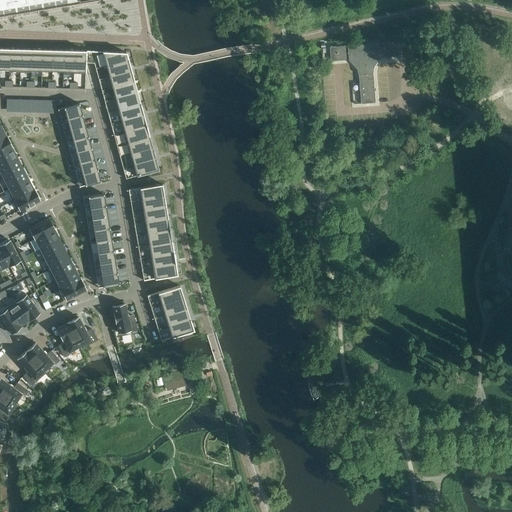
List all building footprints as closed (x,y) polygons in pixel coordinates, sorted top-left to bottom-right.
[(0,0),(0,15),(93,0),(0,0)] [(357,69),(359,75),(361,104),(376,102),(373,74),(375,68),(379,57),(399,56),(398,41),(330,47),(331,61),(350,60),(357,69)] [(0,47),(0,68),(8,69),(9,69),(10,48),(5,48),(0,47)] [(8,69),(8,72),(20,72),(20,48),(10,48),(9,69),(8,69)] [(20,48),(20,72),(30,72),(31,72),(31,70),(31,49),(20,48)] [(31,49),(31,70),(41,70),(42,49),(31,49)] [(42,49),(41,70),(52,70),(53,49),(42,49)] [(53,49),(52,70),(57,70),(61,71),(63,71),(64,50),(53,49)] [(64,50),(63,71),(73,71),(74,71),(74,50),(64,50)] [(73,71),(73,73),(74,73),(85,74),(85,71),(85,62),(86,51),(86,50),(74,50),(74,71),(73,71)] [(126,52),(102,51),(102,52),(106,65),(128,59),(126,52)] [(128,59),(106,65),(109,76),(131,70),(128,59)] [(131,70),(109,76),(112,87),(134,81),(131,70)] [(134,81),(112,87),(115,98),(137,92),(134,81)] [(137,92),(115,98),(118,109),(140,103),(137,92)] [(57,111),(57,99),(7,97),(7,110),(57,111)] [(79,103),(63,107),(66,119),(82,114),(79,103)] [(140,103),(118,109),(121,120),(143,114),(140,103)] [(82,114),(66,119),(69,130),(85,125),(82,114)] [(143,114),(121,120),(124,131),(146,125),(143,114)] [(85,125),(69,130),(72,141),(88,136),(85,125)] [(146,125),(124,131),(127,142),(149,136),(146,125)] [(6,136),(0,139),(0,152),(11,147),(6,136)] [(88,136),(72,141),(75,152),(91,147),(88,136)] [(149,136),(127,142),(130,153),(152,147),(149,136)] [(11,147),(0,152),(0,166),(17,158),(11,147)] [(91,147),(75,152),(78,163),(94,158),(91,147)] [(152,147),(130,153),(133,164),(155,158),(152,147)] [(17,158),(0,166),(0,171),(4,178),(22,168),(17,158)] [(94,158),(78,163),(81,174),(97,169),(94,158)] [(155,158),(133,164),(136,176),(158,170),(155,158)] [(22,168),(4,178),(9,188),(7,189),(7,190),(28,179),(22,168)] [(97,169),(81,174),(85,185),(100,181),(97,169)] [(28,179),(7,190),(13,200),(33,190),(33,189),(28,179)] [(162,183),(139,187),(141,199),(163,195),(162,183)] [(33,190),(13,200),(18,211),(20,210),(29,206),(34,203),(39,200),(33,190)] [(103,193),(87,196),(89,208),(105,205),(103,193)] [(163,195),(141,199),(143,210),(165,207),(163,195)] [(105,205),(89,208),(91,219),(107,216),(105,205)] [(165,207),(143,210),(144,222),(167,218),(165,207)] [(107,216),(91,219),(93,230),(109,227),(107,216)] [(48,218),(29,228),(35,238),(54,229),(48,218)] [(167,218),(144,222),(146,233),(169,229),(167,218)] [(109,227),(93,230),(95,241),(111,239),(109,227)] [(35,239),(29,241),(34,251),(40,248),(59,239),(54,229),(35,238),(35,239)] [(169,229),(146,233),(148,244),(171,240),(169,229)] [(59,239),(40,248),(45,259),(64,249),(63,248),(62,246),(59,239)] [(111,239),(95,241),(97,253),(113,250),(111,239)] [(10,240),(0,245),(0,247),(9,265),(20,259),(10,240)] [(171,240),(148,244),(150,255),(173,251),(171,240)] [(0,269),(9,265),(0,247),(0,269)] [(64,249),(45,259),(50,268),(48,269),(48,270),(69,259),(66,252),(65,250),(64,249)] [(113,250),(97,253),(99,264),(115,261),(113,250)] [(173,251),(150,255),(152,267),(175,263),(174,259),(175,259),(175,255),(174,255),(173,251)] [(69,259),(48,270),(54,280),(74,269),(74,268),(73,266),(69,259)] [(115,261),(99,264),(101,275),(117,272),(115,261)] [(175,263),(152,267),(154,278),(177,274),(175,263)] [(74,269),(54,280),(59,290),(80,279),(79,279),(76,272),(75,270),(74,269)] [(117,272),(101,275),(103,287),(106,286),(119,284),(117,272)] [(80,279),(59,290),(64,301),(66,300),(85,290),(80,279)] [(18,283),(9,288),(12,294),(21,289),(18,283)] [(179,285),(157,292),(161,304),(183,297),(179,285)] [(25,293),(15,300),(29,319),(39,312),(34,305),(36,303),(32,297),(30,299),(25,293)] [(183,297),(161,304),(164,314),(186,308),(183,297)] [(15,300),(6,307),(20,326),(21,325),(20,325),(29,319),(15,300)] [(125,303),(112,306),(113,310),(115,323),(116,323),(118,332),(130,329),(131,332),(137,330),(134,316),(128,317),(125,303)] [(7,309),(0,314),(0,318),(1,320),(0,320),(0,323),(3,327),(5,326),(11,333),(20,326),(6,307),(7,309)] [(186,308),(164,314),(168,325),(190,318),(186,308)] [(79,317),(67,322),(81,348),(97,340),(92,328),(86,331),(79,317)] [(190,318),(168,325),(171,337),(193,330),(190,318)] [(59,327),(56,328),(64,343),(58,346),(64,357),(70,354),(69,352),(79,346),(80,348),(81,348),(67,322),(67,323),(64,324),(59,327)] [(36,342),(26,351),(46,372),(44,370),(53,362),(55,364),(60,360),(51,350),(47,354),(42,350),(36,342)] [(26,351),(17,359),(23,365),(23,366),(28,371),(23,376),(31,385),(46,372),(26,351)] [(184,370),(165,375),(168,386),(187,381),(184,370)] [(0,378),(0,393),(16,405),(17,404),(15,403),(22,393),(24,395),(28,390),(17,382),(14,387),(8,383),(8,384),(0,378)] [(0,416),(5,420),(16,405),(0,393),(0,416)]
